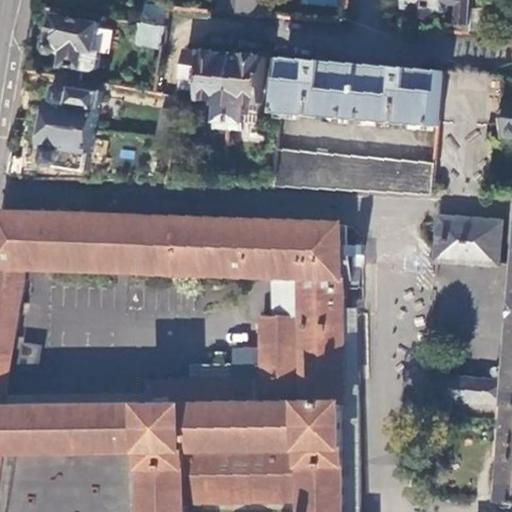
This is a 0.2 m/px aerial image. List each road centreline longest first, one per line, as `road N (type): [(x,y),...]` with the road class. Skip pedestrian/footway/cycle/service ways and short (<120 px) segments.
road 1 (residential): [(364,44),(198,31)]
road 2 (residential): [(511,56),(364,44)]
